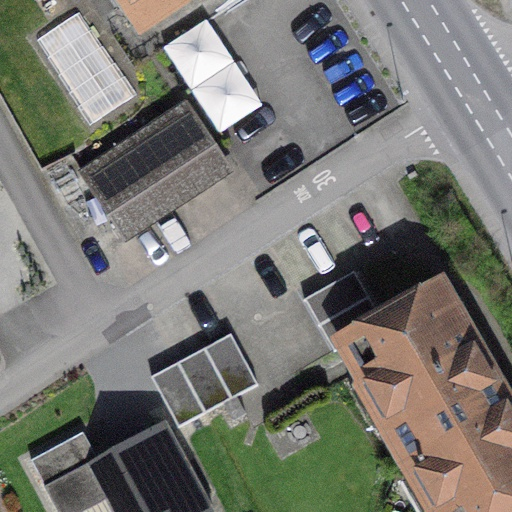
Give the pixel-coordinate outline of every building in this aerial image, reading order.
[(196,0),(130,0),(148,30),(196,0)] [(222,175),(183,117),(86,180),(124,239),(222,175)] [(511,511),(511,414),(443,293),(336,353),(426,511),(511,511)] [(229,334),(152,379),(182,429),(258,384),(229,334)] [(109,511),(200,511),(162,438),(92,474),(76,443),(31,466),(55,511),(83,511),(104,501),(109,511)]
